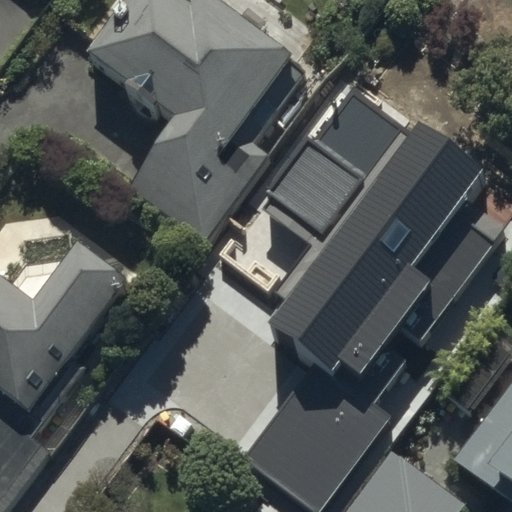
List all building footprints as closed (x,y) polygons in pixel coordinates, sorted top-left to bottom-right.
[(304,82),(203,8),(190,26),(154,0),(141,0),(88,74),(175,137),(128,203),(202,257),(267,166),(251,154),(304,82)] [(384,219),(309,162),(258,228),(306,264),(294,279),(310,292),(274,339),(325,378),(299,412),(277,396),(225,464),(287,511),(325,511),(361,465),(366,469),(511,278),(511,247),(470,215),(446,246),(394,206),(384,219)] [(0,298),(0,409),(29,430),(122,299),(77,267),(37,324),(0,298)] [(511,511),(511,395),(451,478),(484,502),(490,495),(511,511)] [(425,511),(379,476),(351,511),(425,511)]
